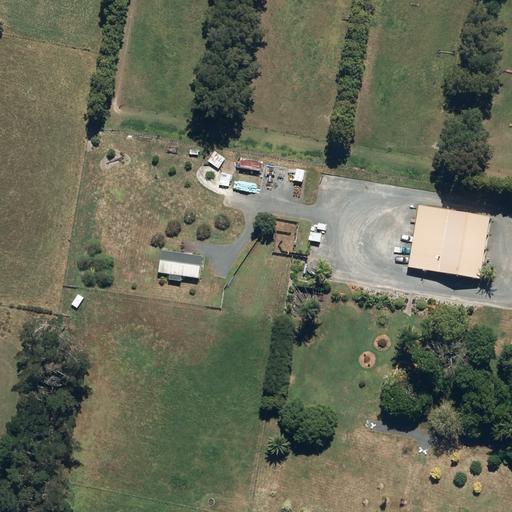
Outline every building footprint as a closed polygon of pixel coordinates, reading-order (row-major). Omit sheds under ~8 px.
[(490,218),(419,206),(409,270),(480,281),(490,218)] [(126,220),(110,218),(109,231),(125,232),(126,220)] [(321,225),(314,224),(310,250),(320,252),(323,236),(319,236),(321,225)] [(407,244),(391,242),(390,258),(406,259),(407,244)] [(202,258),(162,252),(159,274),(170,276),(169,281),(182,283),(182,278),(198,280),(202,258)]
